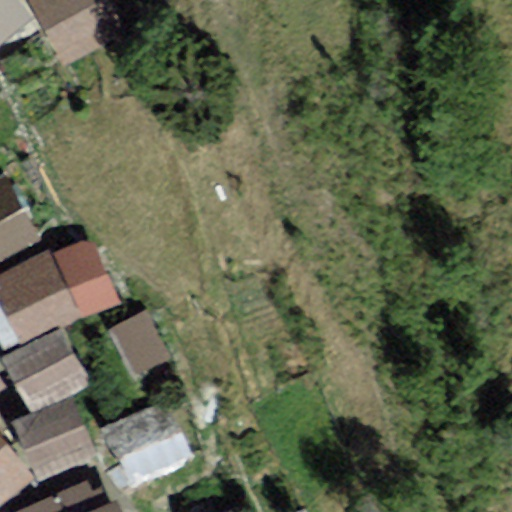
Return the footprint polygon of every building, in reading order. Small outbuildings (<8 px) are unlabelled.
[(16,0),(0,0),(0,55),(37,22),(16,0)] [(99,0),(29,0),(67,72),(122,44),(99,0)] [(0,185),(0,266),(33,249),(0,185)] [(93,241),(57,255),(82,321),(118,307),(93,241)] [(39,254),(0,273),(0,335),(5,346),(69,315),(39,254)] [(141,317),(112,330),(132,375),(162,362),(141,317)] [(63,331),(5,357),(31,413),(89,387),(63,331)] [(69,402),(19,424),(44,480),(95,458),(69,402)] [(161,405),(103,430),(128,490),(186,465),(161,405)] [(0,434),(0,511),(38,480),(0,434)] [(122,511),(117,496),(76,511),(122,511)]
